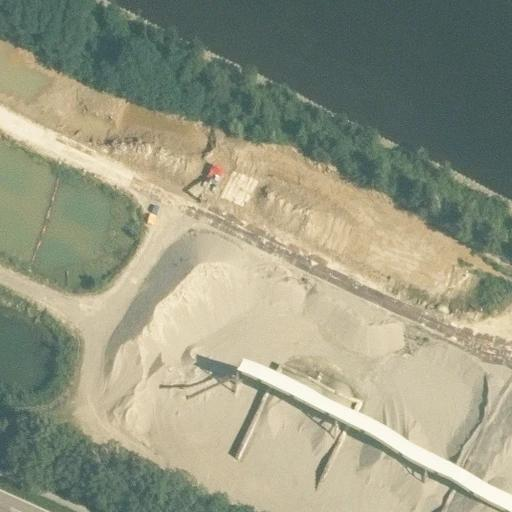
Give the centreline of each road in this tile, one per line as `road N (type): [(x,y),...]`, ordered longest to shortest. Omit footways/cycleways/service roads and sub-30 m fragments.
road 1 (track): [(115,330),(178,211),(0,114)]
road 2 (track): [(115,330),(0,275)]
